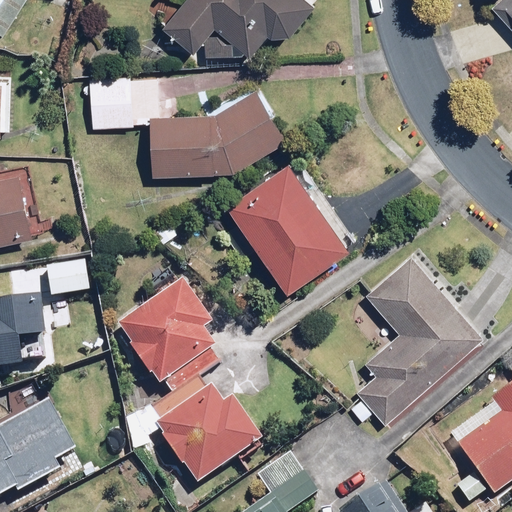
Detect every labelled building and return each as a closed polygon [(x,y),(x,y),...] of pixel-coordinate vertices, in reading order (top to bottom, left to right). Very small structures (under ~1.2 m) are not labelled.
[(184,0),(164,25),(195,52),(220,24),(254,53),(272,32),(287,45),(324,1),(323,0),(184,0)] [(511,0),(496,0),(493,3),(511,26),(511,0)] [(292,140),(260,88),(216,115),(162,114),(162,79),(93,78),(93,128),(150,128),(150,173),(237,174),(292,140)] [(228,205),(246,228),(228,241),(245,263),(263,250),(294,290),(363,237),(298,151),(228,205)] [(0,245),(37,237),(22,173),(0,178),(0,245)] [(487,336),(412,254),(354,306),(391,346),(370,365),(381,377),(359,396),(363,401),(352,411),(364,424),(379,411),(391,424),(487,336)] [(94,288),(89,259),(47,266),(52,295),(94,288)] [(117,327),(170,398),(202,374),(222,359),(214,349),(219,346),(206,329),(215,322),(182,278),(117,327)] [(36,303),(35,296),(0,299),(0,365),(47,360),(45,337),(51,336),(47,301),(36,303)] [(210,384),(202,374),(170,398),(150,413),(204,485),(267,438),(234,393),(227,398),(215,381),(210,384)] [(496,491),(511,480),(511,385),(498,396),(508,411),(462,443),(496,491)] [(79,448),(52,398),(0,425),(0,496),(19,486),(22,491),(62,470),(57,459),(79,448)] [(261,475),(272,492),(243,511),(291,511),(322,491),(294,452),(261,475)] [(490,491),(474,471),(456,486),(472,505),(490,491)] [(433,511),(426,502),(414,509),(393,479),(345,511),(433,511)]
